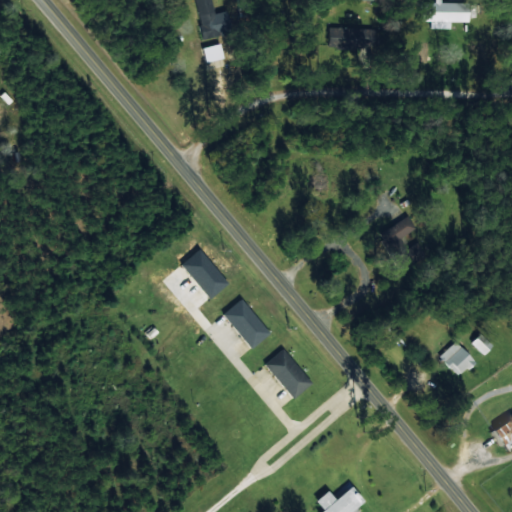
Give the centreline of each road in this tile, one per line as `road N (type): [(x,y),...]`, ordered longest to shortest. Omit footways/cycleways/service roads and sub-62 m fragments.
road 1 (tertiary): [(41,0),(471,511)]
road 2 (residential): [(176,163),(262,98),(511,87)]
